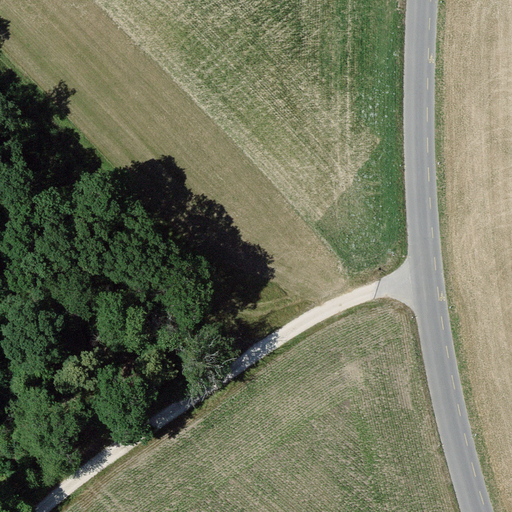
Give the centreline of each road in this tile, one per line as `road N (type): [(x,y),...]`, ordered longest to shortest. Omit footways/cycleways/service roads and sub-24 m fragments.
road 1 (tertiary): [(476,511),(428,282),(420,190),(423,0)]
road 2 (track): [(256,354),(0,55)]
road 3 (track): [(39,511),(99,460),(256,354)]
road 4 (track): [(256,354),(353,297),(428,282)]
